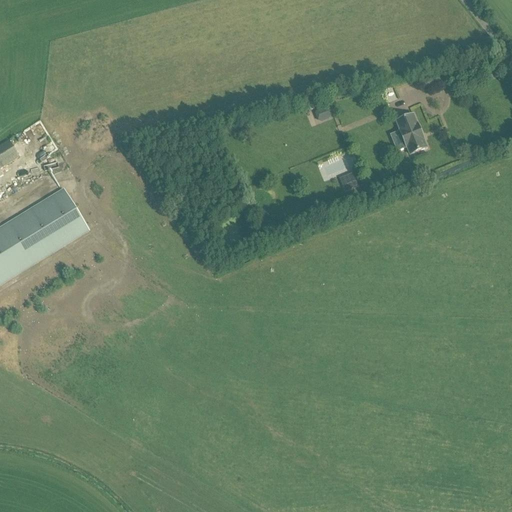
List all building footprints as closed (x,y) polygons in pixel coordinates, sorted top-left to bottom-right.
[(428,87),(441,82),(438,74),(425,79),(428,87)] [(333,114),(331,109),(328,107),(317,112),(316,115),(318,121),(321,122),(332,117),(333,114)] [(400,131),(407,148),(408,148),(411,155),(427,148),(424,141),(425,141),(418,124),(414,115),(397,122),(401,131),(400,131)] [(0,164),(18,154),(10,141),(0,147),(0,164)] [(0,182),(0,191),(11,209),(34,194),(19,171),(0,182)] [(355,180),(342,186),(345,192),(358,186),(355,180)] [(65,192),(0,231),(0,284),(88,230),(65,192)]
